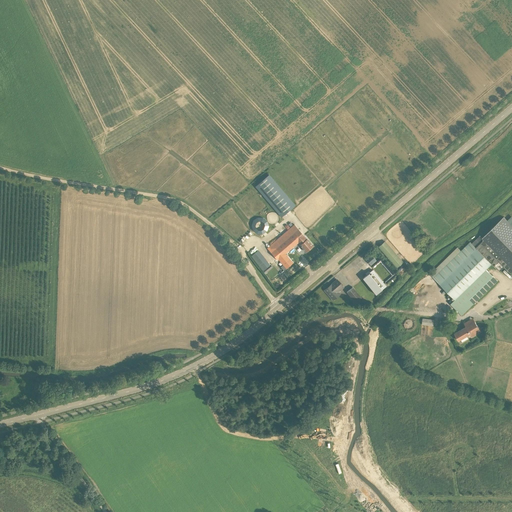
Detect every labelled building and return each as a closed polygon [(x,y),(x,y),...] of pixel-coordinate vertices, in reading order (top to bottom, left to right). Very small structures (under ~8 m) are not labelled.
[(269,175),(255,187),(281,218),(295,206),(269,175)] [(503,217),(482,238),(481,239),(511,271),(511,225),(507,220),(503,217)] [(277,260),(298,243),(304,237),(294,225),(267,248),(277,260)] [(480,236),(472,243),(492,264),(494,266),(498,263),(510,275),(511,272),(511,271),(481,239),(482,238),(480,236)] [(304,237),(298,243),(306,252),(313,246),(304,237)] [(397,268),(403,262),(385,242),(378,247),(397,268)] [(430,274),(455,300),(486,270),(492,264),(472,243),(470,242),(461,251),(457,247),(430,274)] [(257,252),(252,256),(264,271),(271,265),(267,259),(264,262),(257,252)] [(284,270),(292,262),(286,255),(279,261),(283,265),(281,267),(284,270)] [(371,255),(366,260),(371,266),(376,261),(371,255)] [(382,260),(380,262),(386,268),(384,269),(387,273),(382,278),(387,284),(396,276),(382,260)] [(486,270),(455,300),(451,304),(462,316),(474,304),(470,300),(493,277),(486,270)] [(376,295),(386,287),(373,271),(363,279),(376,295)] [(340,289),(343,287),(337,280),(334,282),(335,283),(329,288),(328,287),(325,290),(333,299),(339,294),(337,292),(340,289)] [(353,287),(347,292),(356,302),(361,298),(353,287)] [(405,295),(404,304),(432,309),(434,301),(405,295)] [(459,341),(470,335),(472,337),(481,332),(473,318),(464,323),(466,328),(455,334),(459,341)]
